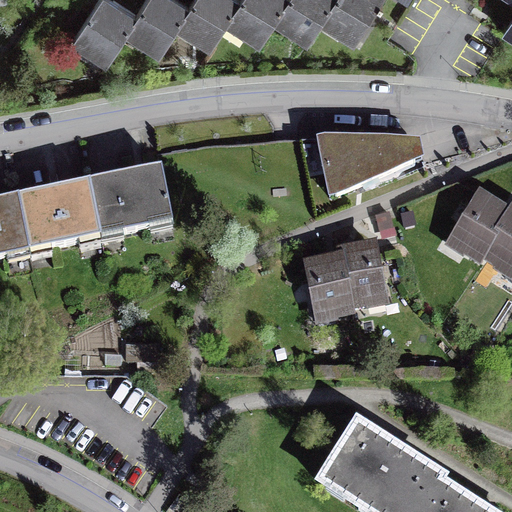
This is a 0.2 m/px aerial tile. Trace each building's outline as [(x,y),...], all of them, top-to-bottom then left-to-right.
[(110,58),(129,27),(137,15),(112,0),(99,0),(76,37),(110,58)] [(178,0),(146,0),(137,15),(129,27),(163,48),(180,21),(189,7),(178,0)] [(240,0),(193,0),(189,7),(180,21),(215,43),(231,18),(241,0),(240,0)] [(241,0),(231,18),(263,38),(277,16),(286,0),(241,0)] [(286,0),(277,16),(311,37),(324,16),(334,0),(286,0)] [(334,0),(324,16),(358,37),(381,0),(334,0)] [(386,143),(324,141),(336,198),(415,166),(411,145),(386,143)] [(100,238),(123,233),(123,236),(150,230),(149,228),(173,223),(162,171),(90,186),(100,238)] [(29,253),(51,248),(52,250),(79,244),(78,243),(100,238),(90,186),(18,201),(29,253)] [(480,263),(483,259),(509,218),(480,199),(454,242),(466,250),(466,254),(480,263)] [(0,260),(7,259),(7,258),(29,253),(18,201),(0,204),(0,260)] [(511,272),(511,213),(509,218),(483,259),(497,267),(501,266),(511,272)] [(341,262),(351,309),(367,305),(369,302),(383,299),(373,250),(340,257),(341,262)] [(351,309),(341,262),(308,268),(318,318),(332,315),(335,318),(352,315),(351,309)] [(120,387),(120,358),(62,357),(61,386),(120,387)] [(321,486),(360,511),(424,511),(441,487),(443,483),(358,429),(321,486)] [(479,511),(441,487),(424,511),(479,511)]
